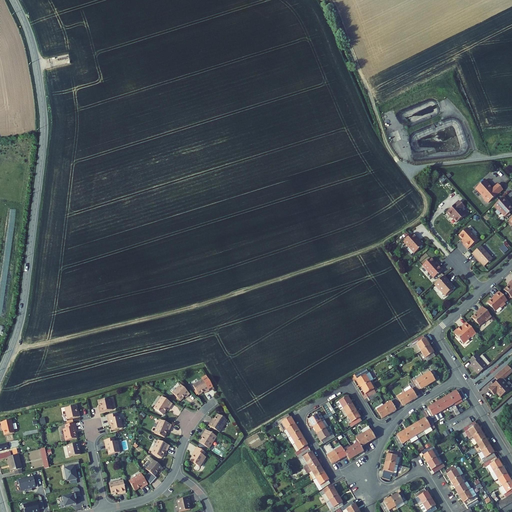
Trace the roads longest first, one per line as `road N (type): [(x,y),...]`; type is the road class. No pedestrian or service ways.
road 1 (tertiary): [(0,374),(21,316),(44,129),(31,40),(13,0)]
road 2 (residential): [(388,432),(346,388),(302,413),(303,429),(330,471),(371,478)]
